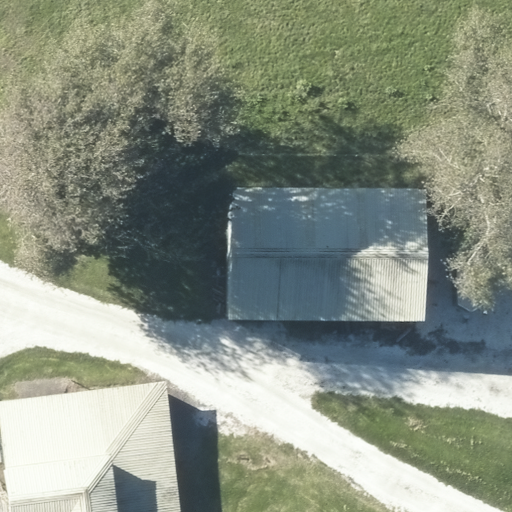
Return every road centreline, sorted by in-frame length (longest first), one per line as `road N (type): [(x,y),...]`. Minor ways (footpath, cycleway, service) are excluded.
road 1 (track): [(0,324),(17,337),(205,375),(402,511)]
road 2 (track): [(205,375),(511,371)]
